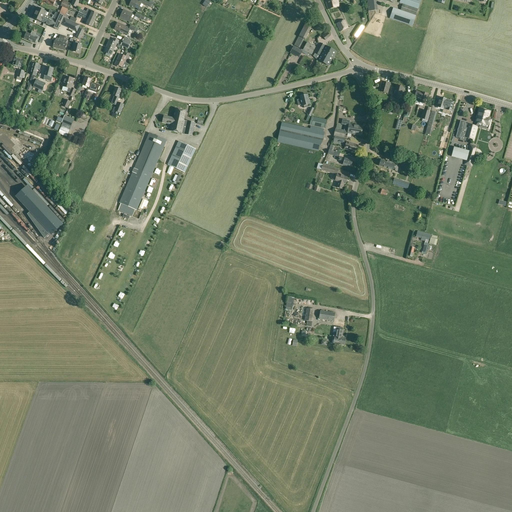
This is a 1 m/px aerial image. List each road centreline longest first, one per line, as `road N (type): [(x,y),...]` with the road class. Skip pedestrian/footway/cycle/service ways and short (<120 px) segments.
road 1 (unclassified): [(313,511),(364,371),(373,318),(353,217),(372,126),(362,85)]
road 2 (residential): [(357,69),(195,100),(86,64)]
road 3 (unclassified): [(511,105),(377,69)]
